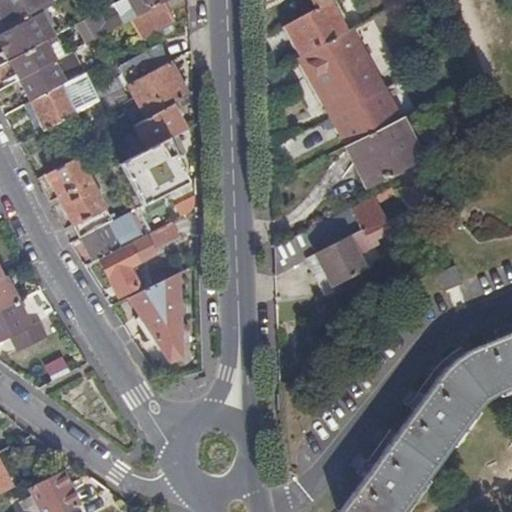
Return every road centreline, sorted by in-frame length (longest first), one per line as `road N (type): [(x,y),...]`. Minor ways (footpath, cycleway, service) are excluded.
road 1 (unclassified): [(0,162),(151,424),(167,437),(189,439)]
road 2 (tertiary): [(227,0),(239,339)]
road 3 (unclassified): [(258,507),(305,492),(442,330),(511,301)]
road 4 (residential): [(0,391),(134,486),(196,477)]
